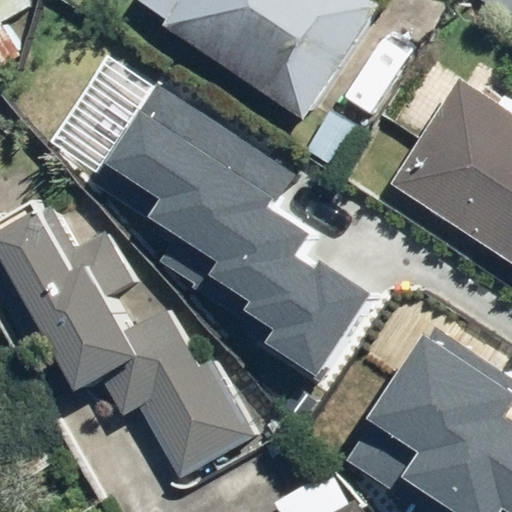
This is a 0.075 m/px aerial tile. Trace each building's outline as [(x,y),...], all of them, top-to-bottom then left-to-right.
[(0,0),(0,31),(10,26),(38,8),(37,0),(0,0)] [(320,126),(396,11),(380,0),(151,0),(149,3),(182,25),(177,32),(320,126)] [(511,0),(486,0),(511,13),(511,0)] [(0,31),(0,74),(29,58),(10,26),(0,31)] [(511,108),(473,83),(404,189),(511,259),(511,108)] [(276,159),(196,104),(154,164),(234,219),(276,159)] [(191,482),(266,439),(222,362),(210,369),(179,315),(141,337),(120,300),(144,286),(115,236),(84,254),(66,222),(16,250),(11,240),(0,246),(0,282),(41,355),(65,341),(99,401),(112,394),(128,424),(151,411),(191,482)] [(511,324),(400,251),(387,270),(372,260),(354,288),(311,260),(264,332),(386,412),(354,460),(400,491),(412,474),(461,506),(511,429),(511,324)]
